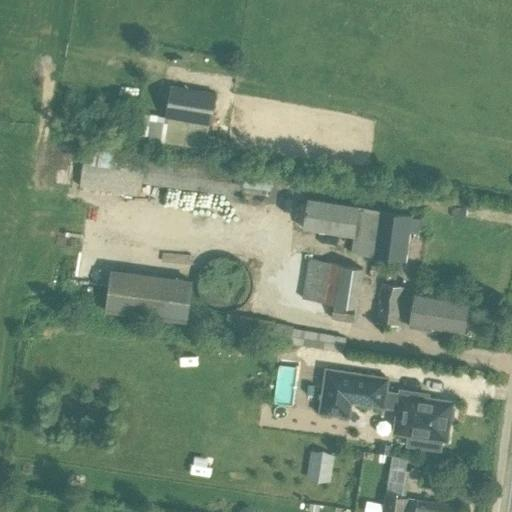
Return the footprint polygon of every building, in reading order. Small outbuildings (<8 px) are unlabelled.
[(141,112),(137,139),(207,151),(217,93),(173,86),(168,116),(141,112)] [(85,150),(81,184),(142,192),(143,182),(271,198),(274,175),(85,150)] [(307,199),(302,228),(353,237),(351,253),(404,261),(409,233),(416,234),(418,219),(411,218),(412,216),(307,199)] [(213,228),(213,212),(200,212),(200,228),(213,228)] [(200,278),(200,288),(204,298),(209,304),(216,309),(224,311),(234,311),(243,307),(250,300),(255,292),(256,283),(255,275),(250,267),(243,260),(234,256),(224,256),(216,258),(209,262),(204,269),(200,278)] [(310,260),(304,299),(337,304),(335,318),(357,322),(365,268),(328,262),(310,260)] [(113,272),(108,310),(189,322),(194,284),(113,272)] [(383,284),(378,322),(398,325),(404,287),(383,284)] [(416,290),(411,328),(463,336),(469,298),(416,290)] [(242,335),(245,317),(244,317),(227,314),(224,328),(224,332),(242,335)] [(274,324),(272,339),(280,341),(342,351),(345,337),(292,328),(292,327),(274,324)] [(388,379),(326,369),(320,411),(348,416),(351,402),(384,407),(384,406),(398,408),(394,433),(410,435),(409,444),(440,449),(442,440),(447,441),(450,421),(453,419),(454,410),(452,407),(452,403),(417,397),(418,394),(400,391),(400,395),(386,392),(388,379)] [(367,440),(384,442),(388,411),(371,409),(367,440)] [(391,445),(379,444),(378,453),(389,455),(391,445)] [(385,495),(382,511),(456,511),(457,506),(385,495)]
